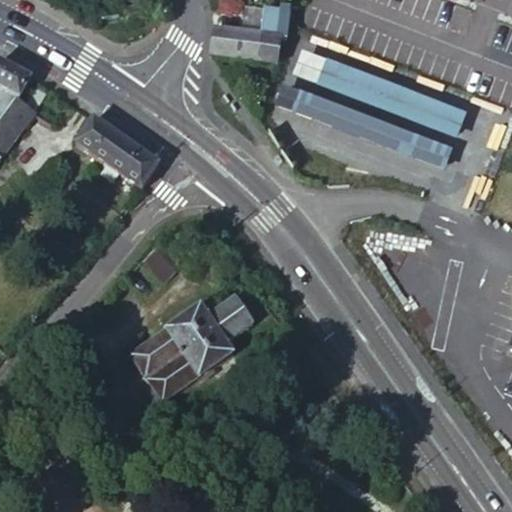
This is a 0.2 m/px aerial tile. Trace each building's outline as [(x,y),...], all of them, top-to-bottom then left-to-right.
[(262,37),(267,11),(249,8),(245,35),(262,37)] [(245,35),(215,31),(211,58),(280,66),(284,43),(294,17),(267,11),(262,37),(245,35)] [(19,102),(31,80),(12,70),(0,63),(0,118),(3,120),(14,106),(17,101),(19,102)] [(314,76),(298,119),(447,176),(462,134),(314,76)] [(57,104),(37,90),(24,108),(45,122),(57,104)] [(0,160),(32,119),(14,106),(3,120),(0,124),(0,160)] [(116,175),(142,193),(160,167),(106,130),(93,121),(76,147),(105,167),(99,176),(110,184),(116,175)] [(160,251),(149,262),(169,282),(179,272),(160,251)] [(149,262),(143,267),(163,288),(169,282),(149,262)] [(200,311),(131,360),(162,405),(197,380),(198,382),(232,357),(225,348),(252,329),(234,302),(207,320),(200,311)]
